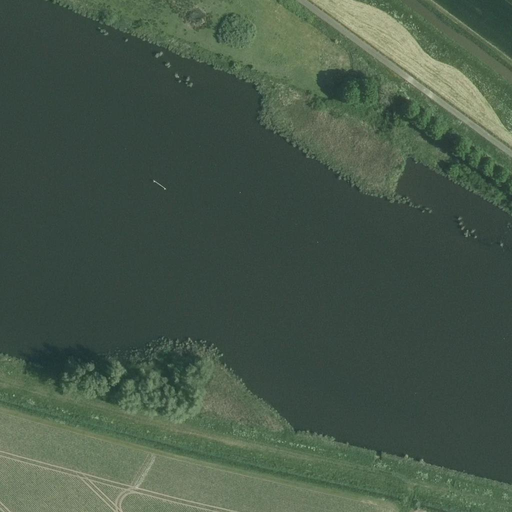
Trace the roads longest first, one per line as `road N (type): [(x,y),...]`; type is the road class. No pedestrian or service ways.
road 1 (track): [(0,374),(159,423),(511,505)]
road 2 (unclassified): [(511,153),(299,0)]
